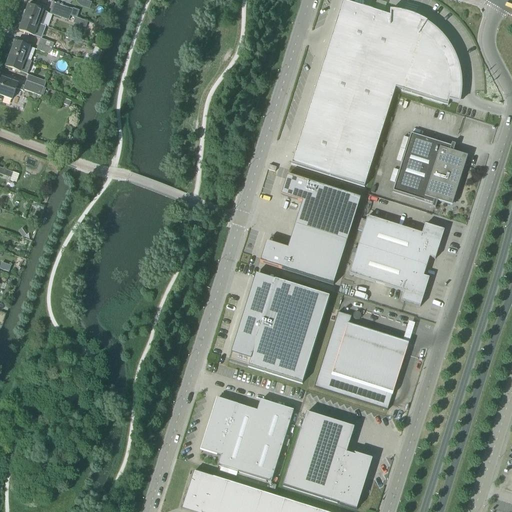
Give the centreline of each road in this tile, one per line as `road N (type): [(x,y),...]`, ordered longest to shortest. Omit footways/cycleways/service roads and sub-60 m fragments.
road 1 (unclassified): [(148,511),(310,0)]
road 2 (unclassified): [(511,108),(389,511)]
road 3 (secondary): [(511,220),(423,511)]
road 4 (secondary): [(440,511),(511,295)]
road 5 (unclassified): [(472,511),(511,386)]
